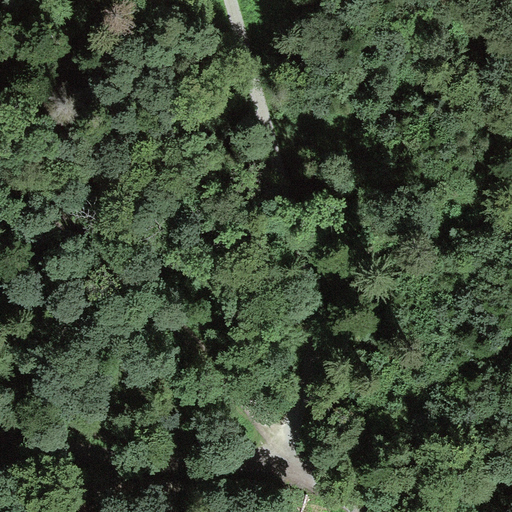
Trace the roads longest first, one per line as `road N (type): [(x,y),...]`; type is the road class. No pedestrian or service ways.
road 1 (track): [(228,0),(301,251),(317,350),(279,443),(344,511)]
road 2 (track): [(279,443),(0,161)]
road 3 (track): [(298,469),(229,475),(0,447)]
